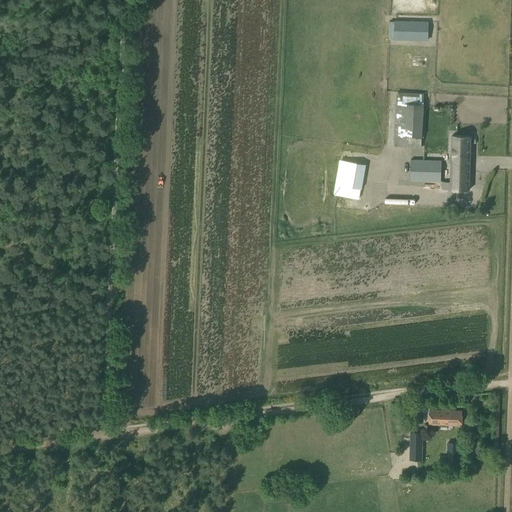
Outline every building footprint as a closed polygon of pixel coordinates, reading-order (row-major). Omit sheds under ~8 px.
[(395,39),(428,40),(429,22),(396,21),(395,39)] [(397,91),(394,146),(422,147),(423,124),(423,118),(425,93),(397,91)] [(442,182),(442,189),(469,189),(471,135),(452,135),(451,151),(450,182),(442,182)] [(408,180),(440,180),(440,159),(409,158),(408,180)] [(340,159),(334,192),(356,196),(362,163),(340,159)] [(429,423),(462,424),(462,410),(430,409),(429,423)] [(410,432),(409,459),(422,460),(423,433),(410,432)] [(448,442),(447,460),(458,460),(458,442),(448,442)]
